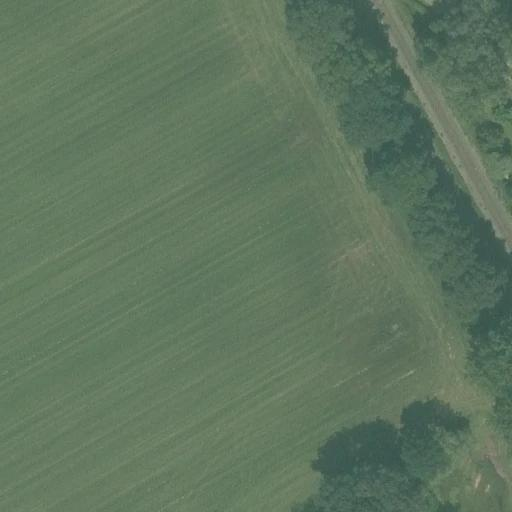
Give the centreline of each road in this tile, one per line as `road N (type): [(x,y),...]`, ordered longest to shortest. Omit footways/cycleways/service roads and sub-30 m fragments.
road 1 (unclassified): [(338,0),(511,310)]
road 2 (residential): [(511,78),(402,0)]
